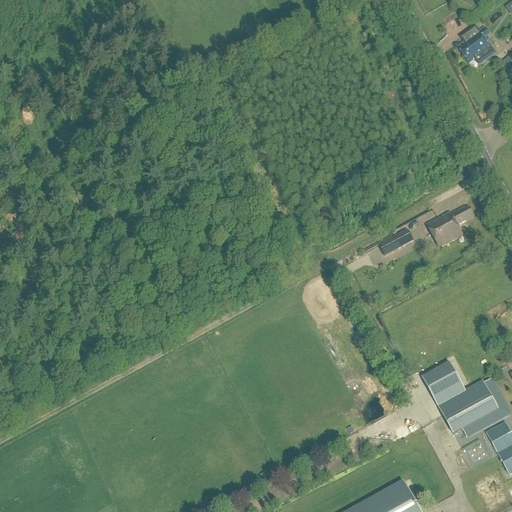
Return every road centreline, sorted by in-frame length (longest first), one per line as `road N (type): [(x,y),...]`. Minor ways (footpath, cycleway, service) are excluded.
road 1 (track): [(476,179),(0,439)]
road 2 (track): [(150,357),(0,69)]
road 3 (primary): [(511,214),(397,0)]
